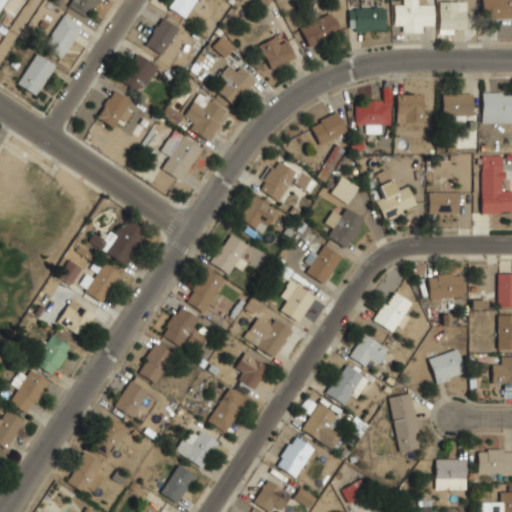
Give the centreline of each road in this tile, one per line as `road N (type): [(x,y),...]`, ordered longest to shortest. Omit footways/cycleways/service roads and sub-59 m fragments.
road 1 (tertiary): [(511,57),(373,61),(324,78),(274,111),(3,511)]
road 2 (residential): [(511,245),(385,249),(351,272),(204,511)]
road 3 (tertiary): [(0,103),(188,228)]
road 4 (residential): [(133,0),(46,134)]
